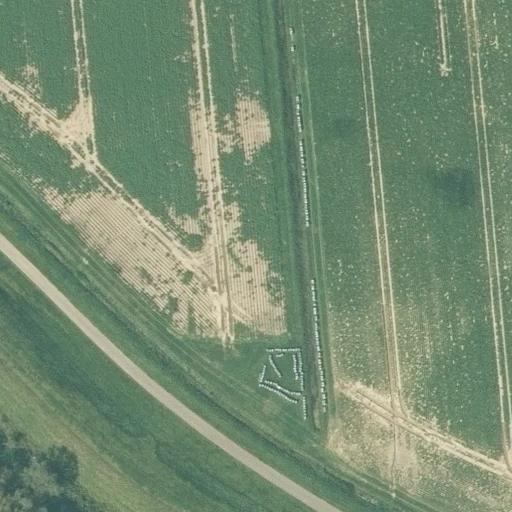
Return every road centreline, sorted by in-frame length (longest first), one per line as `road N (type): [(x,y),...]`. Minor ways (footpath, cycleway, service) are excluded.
road 1 (unclassified): [(0,246),(137,377),(326,511)]
road 2 (track): [(196,511),(51,397),(0,334)]
